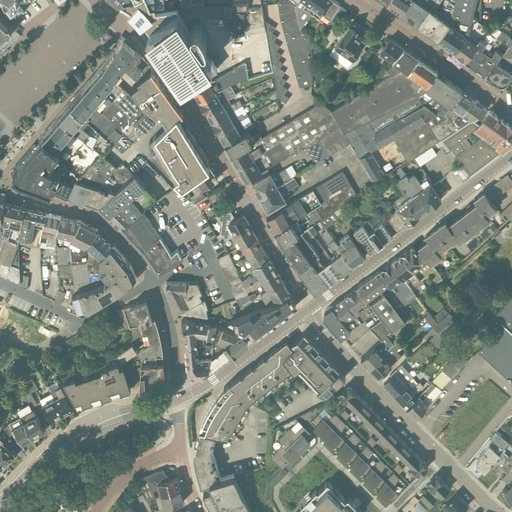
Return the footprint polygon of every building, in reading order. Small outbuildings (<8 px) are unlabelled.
[(3,0),(11,10),(18,5),(22,9),(34,0),(33,0),(3,0)] [(215,69),(210,63),(213,61),(199,39),(200,38),(202,42),(203,43),(205,43),(206,43),(206,42),(207,41),(207,40),(206,37),(204,30),(200,23),(199,21),(197,21),(196,21),(195,21),(194,21),(193,22),(192,23),(192,24),(192,25),(192,26),(192,27),(193,28),(192,29),(184,17),(196,17),(198,17),(200,18),(202,19),(203,21),(202,6),(181,8),(165,10),(155,11),(154,7),(150,8),(146,0),(133,0),(131,1),(130,0),(129,0),(130,2),(132,1),(140,7),(139,8),(138,8),(138,9),(137,9),(136,10),(136,11),(136,12),(136,13),(133,15),(139,20),(144,25),(149,31),(153,37),(187,88),(215,69)] [(155,11),(165,10),(163,0),(153,0),(154,7),(155,11)] [(163,0),(165,10),(181,8),(180,0),(163,0)] [(231,0),(231,5),(232,5),(232,18),(231,29),(244,30),(247,30),(245,0),(231,0)] [(261,3),(260,3),(259,0),(245,0),(247,30),(244,30),(245,33),(246,43),(249,57),(236,59),(237,65),(231,69),(231,70),(271,64),(271,62),(269,53),(268,45),(266,36),(264,28),(263,19),(264,20),(261,3)] [(300,30),(295,15),(294,1),(297,1),(297,0),(277,0),(277,2),(280,19),(299,87),(311,84),(312,57),(312,46),(312,45),(307,36),(302,31),(301,31),(300,30)] [(295,15),(300,30),(311,14),(326,25),(340,5),(340,4),(334,0),(297,0),(297,1),(294,1),(295,15)] [(382,0),(401,12),(409,0),(382,0)] [(409,0),(401,12),(416,24),(429,5),(433,0),(409,0)] [(441,0),(433,0),(429,5),(416,24),(427,31),(439,15),(434,12),(441,0)] [(440,13),(444,16),(443,18),(439,15),(427,31),(438,39),(450,23),(450,20),(454,4),(450,2),(446,0),(444,0),(442,7),(440,13)] [(469,25),(471,16),(475,1),(475,0),(455,0),(454,4),(450,20),(469,25)] [(208,17),(223,17),(224,5),(208,5),(208,17)] [(223,18),(232,18),(232,5),(231,5),(225,5),(224,5),(223,17),(223,18)] [(326,25),(333,29),(346,10),(340,5),(326,25)] [(511,30),(511,16),(511,15),(504,22),(502,24),(511,30)] [(454,51),(464,59),(479,38),(486,29),(487,28),(482,24),(471,16),(469,25),(468,29),(467,33),(454,51)] [(0,41),(8,34),(9,35),(10,34),(11,33),(11,32),(11,31),(11,29),(11,28),(11,27),(10,27),(10,26),(9,26),(9,25),(8,26),(0,19),(0,41)] [(264,28),(271,33),(275,28),(264,20),(263,19),(264,28)] [(438,39),(454,51),(467,33),(468,29),(469,25),(450,20),(450,23),(438,39)] [(503,40),(504,39),(511,44),(511,30),(502,24),(501,23),(500,24),(487,28),(486,29),(494,36),(496,37),(497,35),(502,39),(503,40)] [(349,25),(334,46),(353,59),(366,41),(355,34),(357,31),(355,30),(356,27),(353,25),(350,26),(349,25)] [(266,36),(274,42),(277,37),(271,33),(264,28),(266,36)] [(464,59),(475,66),(485,52),(490,45),(496,37),(494,36),(486,29),(479,38),(464,59)] [(475,66),(485,73),(499,52),(494,49),(499,43),(502,39),(497,35),(496,37),(490,45),(485,52),(475,66)] [(268,45),(276,51),(280,46),(274,42),(266,36),(268,45)] [(392,60),(403,48),(390,38),(379,53),(391,61),(392,60)] [(502,53),(511,59),(511,44),(504,39),(503,40),(502,39),(499,43),(494,49),(499,52),(502,53)] [(114,53),(126,64),(125,65),(126,65),(139,77),(151,68),(141,56),(137,53),(123,40),(114,53)] [(269,53),(278,59),(281,55),(276,51),(268,45),(269,53)] [(408,72),(418,58),(403,48),(392,60),(394,62),(386,70),(390,74),(402,68),(408,72)] [(499,52),(485,73),(500,84),(505,83),(511,72),(511,59),(502,53),(499,52)] [(114,80),(126,65),(125,65),(126,64),(114,53),(102,70),(113,79),(114,80)] [(271,62),(279,68),(283,63),(278,59),(269,53),(271,62)] [(355,128),(420,96),(434,74),(435,73),(435,72),(436,71),(418,58),(408,72),(402,68),(390,74),(331,110),(330,112),(338,125),(316,139),(327,156),(349,143),(344,134),(355,128)] [(273,72),(281,77),(284,72),(279,68),(271,62),(271,64),(273,72)] [(193,91),(200,101),(223,90),(222,89),(229,84),(273,72),(271,64),(231,70),(231,69),(202,86),(193,91)] [(162,116),(163,114),(167,122),(150,139),(154,146),(158,144),(160,147),(151,152),(181,184),(182,186),(195,177),(210,167),(207,162),(209,161),(186,124),(183,127),(181,124),(182,123),(177,114),(181,110),(151,68),(138,78),(140,80),(132,86),(145,104),(162,116)] [(114,80),(113,79),(102,70),(92,82),(144,132),(155,122),(144,111),(139,107),(130,94),(128,92),(114,80)] [(452,105),(462,90),(450,82),(436,71),(435,72),(435,73),(434,74),(420,96),(355,128),(344,134),(349,143),(350,143),(358,156),(359,158),(374,183),(386,176),(371,151),(394,139),(407,162),(439,141),(431,126),(446,118),(445,115),(452,105)] [(274,80),(282,85),(286,80),(281,77),(273,72),(274,80)] [(276,88),(284,94),(287,89),(282,85),(274,80),(276,88)] [(81,94),(133,142),(144,132),(92,82),(81,94)] [(284,94),(276,88),(277,97),(285,103),(289,98),(284,94)] [(206,112),(229,100),(228,99),(231,97),(228,92),(225,93),(223,90),(200,101),(199,102),(206,112)] [(442,139),(442,138),(461,126),(459,124),(455,118),(461,112),(462,113),(467,105),(466,105),(470,99),(472,101),(473,98),(462,90),(452,105),(445,115),(446,118),(431,126),(439,141),(442,139)] [(114,145),(122,152),(131,144),(133,142),(81,94),(71,106),(85,118),(106,138),(114,144),(114,145)] [(461,126),(472,119),(487,109),(473,98),(472,101),(470,99),(466,105),(467,105),(462,113),(461,112),(455,118),(459,124),(461,126)] [(206,112),(212,122),(235,111),(234,110),(242,105),(240,102),(235,104),(234,103),(231,104),(229,100),(206,112)] [(316,139),(338,125),(330,112),(331,110),(321,102),(312,107),(318,119),(288,138),(257,156),(238,168),(246,181),(255,176),(262,172),(314,140),(316,139)] [(104,156),(114,145),(114,144),(106,138),(106,139),(97,130),(85,118),(71,106),(61,119),(104,156)] [(231,156),(238,168),(257,156),(288,138),(318,119),(312,107),(262,137),(231,156)] [(511,140),(511,126),(489,110),(479,124),(472,119),(461,126),(442,138),(442,139),(470,176),(499,154),(499,153),(501,152),(502,153),(508,145),(511,140)] [(218,133),(241,121),(240,120),(248,116),(246,113),(243,115),(242,113),(238,115),(237,114),(235,111),(212,122),(218,133)] [(114,165),(104,156),(61,119),(43,139),(65,158),(63,163),(77,175),(82,179),(98,160),(99,161),(110,170),(114,165)] [(218,133),(225,145),(249,131),(249,130),(250,129),(246,123),(243,125),(241,121),(218,133)] [(225,145),(231,156),(262,137),(260,133),(253,137),(249,131),(225,145)] [(18,177),(52,190),(59,174),(63,163),(65,158),(43,139),(14,173),(18,177)] [(67,196),(83,202),(96,183),(99,184),(117,167),(114,165),(110,170),(99,161),(98,160),(82,179),(77,175),(67,196)] [(52,190),(67,196),(77,175),(63,163),(59,174),(52,190)] [(83,202),(97,207),(133,174),(122,163),(117,168),(117,167),(99,184),(96,183),(83,202)] [(190,197),(193,202),(203,195),(200,190),(218,178),(214,172),(214,171),(213,168),(211,168),(210,167),(195,177),(198,182),(192,186),(196,192),(190,197)] [(271,173),(253,183),(260,197),(291,178),(285,168),(273,176),(271,173)] [(266,217),(275,231),(351,185),(342,171),(291,202),(275,212),(266,217)] [(414,173),(408,177),(430,207),(441,198),(427,176),(420,181),(414,173)] [(133,174),(97,207),(108,217),(131,198),(134,196),(146,186),(134,174),(133,174)] [(407,200),(419,215),(430,207),(408,177),(406,174),(393,183),(406,199),(406,200),(407,200)] [(510,187),(511,185),(511,180),(507,174),(503,177),(510,187)] [(260,197),(268,210),(286,199),(290,196),(287,191),(298,184),(294,176),(291,178),(260,197)] [(505,191),(510,187),(503,177),(498,181),(505,191)] [(501,194),(505,191),(498,181),(494,184),(501,194)] [(216,235),(193,202),(190,197),(182,186),(181,184),(172,190),(157,201),(143,211),(135,217),(134,216),(120,225),(121,226),(119,227),(141,250),(159,275),(178,261),(183,258),(216,235)] [(496,197),(501,194),(494,184),(489,187),(496,197)] [(275,231),(282,245),(295,236),(308,228),(312,225),(319,220),(320,220),(334,211),(340,206),(340,207),(357,195),(351,185),(275,231)] [(492,201),(496,197),(489,187),(484,191),(492,201)] [(491,212),(497,208),(492,201),(484,191),(474,199),(477,202),(487,216),(488,216),(492,213),(491,212)] [(141,211),(131,198),(108,217),(118,226),(119,227),(121,226),(120,225),(134,216),(141,211)] [(391,214),(401,228),(408,223),(419,215),(407,200),(406,200),(406,199),(395,207),(397,210),(392,214),(391,214)] [(488,216),(487,216),(477,202),(457,217),(469,234),(474,231),(475,232),(481,228),(480,226),(490,219),(488,216)] [(3,229),(2,232),(5,233),(5,235),(0,247),(0,248),(0,274),(20,283),(20,274),(18,243),(19,242),(18,242),(22,221),(25,208),(3,203),(0,214),(1,214),(2,222),(1,229),(3,229)] [(338,219),(340,221),(347,216),(340,207),(340,206),(334,211),(339,219),(338,219)] [(387,218),(391,214),(392,214),(386,207),(381,210),(387,218)] [(510,221),(511,218),(511,214),(506,207),(502,211),(510,221)] [(22,221),(18,242),(19,242),(30,245),(32,239),(34,227),(42,228),(43,229),(47,213),(25,208),(22,221)] [(225,239),(230,236),(235,233),(249,224),(243,213),(235,218),(229,208),(217,215),(223,226),(220,232),(222,235),(225,239)] [(338,219),(339,219),(334,211),(320,220),(319,220),(326,230),(328,228),(338,219)] [(40,241),(56,243),(57,243),(56,239),(56,236),(61,217),(47,213),(43,229),(42,228),(40,241)] [(396,232),(401,228),(391,214),(387,218),(396,232)] [(58,264),(65,263),(70,263),(72,262),(71,242),(82,221),(81,221),(61,217),(56,236),(56,239),(57,243),(56,243),(58,264)] [(460,241),(469,234),(457,217),(448,224),(445,220),(434,228),(447,245),(452,242),(453,243),(459,239),(460,241)] [(369,220),(354,231),(370,252),(396,232),(387,218),(374,227),(369,220)] [(511,218),(510,221),(500,229),(501,230),(499,231),(494,236),(501,244),(511,235),(511,233),(511,218)] [(74,282),(89,279),(84,243),(98,230),(82,221),(71,242),(72,262),(70,263),(65,263),(58,264),(59,276),(74,276),(74,282)] [(241,245),(256,236),(249,224),(235,233),(230,236),(234,242),(237,240),(240,245),(241,245)] [(497,229),(493,224),(487,229),(491,234),(497,229)] [(308,228),(311,232),(314,236),(318,232),(312,225),(308,228)] [(312,261),(328,283),(341,274),(330,259),(323,264),(319,257),(320,256),(305,236),(311,232),(308,228),(295,236),(304,249),(312,261)] [(336,254),(330,259),(341,274),(352,265),(336,242),(337,241),(328,228),(326,230),(321,233),(328,243),(336,254)] [(445,247),(447,245),(434,228),(426,235),(429,239),(419,246),(421,249),(420,250),(430,264),(431,263),(442,255),(440,253),(446,248),(445,247)] [(99,256),(113,244),(98,230),(84,243),(89,279),(99,277),(99,256)] [(337,241),(336,242),(352,265),(366,255),(349,232),(337,241)] [(240,245),(247,256),(262,246),(256,236),(241,245),(240,245)] [(300,269),(312,261),(304,249),(295,236),(282,245),(300,269)] [(69,284),(71,295),(67,304),(81,310),(92,303),(93,306),(129,285),(127,282),(136,277),(131,266),(114,245),(114,244),(113,244),(99,256),(99,277),(89,279),(74,282),(74,283),(69,284)] [(435,269),(431,263),(430,264),(420,250),(417,252),(412,245),(400,254),(422,284),(424,283),(421,280),(429,273),(436,283),(442,279),(435,269)] [(247,256),(240,260),(246,270),(253,266),(268,257),(262,246),(247,256)] [(243,287),(240,280),(238,275),(228,253),(217,258),(236,299),(247,295),(243,287)] [(417,287),(422,284),(400,254),(389,263),(401,278),(403,279),(408,275),(417,287)] [(268,257),(253,266),(255,271),(240,280),(243,287),(275,268),(268,257)] [(312,261),(300,269),(298,270),(315,292),(328,283),(312,261)] [(401,278),(389,263),(379,270),(388,282),(393,288),(397,294),(401,299),(411,291),(403,279),(401,278)] [(268,289),(283,281),(275,268),(243,287),(247,295),(253,293),(251,289),(253,288),(253,289),(263,284),(266,290),(268,289)] [(358,286),(366,298),(388,282),(379,270),(358,286)] [(20,274),(20,283),(20,286),(27,289),(29,276),(20,274)] [(184,299),(201,290),(197,283),(166,281),(165,286),(175,305),(185,300),(184,299)] [(275,302),(290,293),(283,281),(268,289),(266,290),(267,291),(260,294),(267,306),(275,303),(275,302)] [(381,320),(382,319),(391,331),(405,320),(410,317),(409,315),(411,314),(404,305),(405,304),(401,299),(397,294),(391,298),(387,293),(393,288),(388,282),(366,298),(375,310),(374,311),(381,320)] [(361,322),(374,311),(375,310),(366,298),(358,286),(343,297),(361,322)] [(184,299),(185,300),(175,305),(179,311),(207,316),(208,316),(206,309),(208,308),(205,299),(202,300),(199,295),(202,294),(201,290),(184,299)] [(60,305),(65,293),(59,291),(54,302),(60,305)] [(240,306),(248,301),(252,299),(257,296),(255,292),(254,292),(253,293),(247,295),(236,299),(240,306)] [(275,302),(275,303),(267,306),(228,322),(245,332),(248,329),(252,334),(257,336),(289,312),(287,310),(294,305),(293,305),(295,303),(290,293),(275,302)] [(486,358),(492,365),(507,378),(510,378),(510,381),(511,380),(511,296),(486,324),(495,332),(478,351),(486,358)] [(350,330),(361,322),(343,297),(332,305),(345,323),(350,330)] [(145,357),(163,356),(162,349),(162,345),(161,341),(160,337),(159,333),(158,329),(157,325),(156,322),(155,318),(152,318),(146,299),(117,310),(124,327),(141,324),(145,342),(135,348),(138,352),(142,357),(142,358),(145,357)] [(341,338),(350,330),(345,323),(332,305),(324,311),(323,316),(341,338)] [(443,308),(439,313),(443,317),(448,313),(443,308)] [(424,318),(432,327),(438,322),(430,312),(424,318)] [(456,332),(457,331),(455,329),(460,325),(449,312),(448,313),(443,317),(432,327),(438,333),(447,324),(456,332)] [(213,348),(216,325),(216,324),(186,319),(181,320),(185,333),(186,345),(186,350),(197,350),(213,348)] [(391,331),(382,319),(381,320),(370,328),(381,339),(381,340),(386,335),(390,332),(391,331)] [(447,342),(448,341),(456,332),(447,324),(438,333),(447,342)] [(225,347),(232,355),(247,343),(246,338),(241,335),(216,325),(213,348),(213,349),(217,352),(225,347)] [(457,331),(456,332),(448,341),(456,349),(465,340),(457,331)] [(200,430),(199,430),(209,432),(231,436),(250,405),(297,369),(323,397),(346,377),(340,370),(339,371),(304,332),(292,343),(295,346),(293,347),(287,339),(224,387),(225,388),(225,387),(226,388),(223,390),(221,392),(218,397),(216,400),(214,401),(212,405),(210,408),(207,413),(205,417),(204,419),(202,424),(201,427),(200,430)] [(360,358),(369,367),(383,356),(388,349),(389,347),(394,343),(386,335),(381,340),(381,339),(360,358)] [(115,356),(120,364),(138,352),(135,348),(133,344),(115,356)] [(212,356),(210,371),(232,355),(225,347),(217,352),(213,349),(212,356)] [(203,376),(210,371),(212,356),(213,349),(213,348),(197,350),(186,350),(189,373),(196,377),(203,376)] [(378,377),(397,358),(388,349),(383,356),(369,367),(378,377)] [(54,365),(48,352),(41,355),(48,368),(54,365)] [(459,353),(454,357),(463,365),(467,361),(459,353)] [(145,357),(142,358),(139,387),(160,380),(164,373),(163,361),(163,356),(145,357)] [(450,362),(459,370),(463,365),(454,357),(450,362)] [(446,366),(454,374),(459,370),(450,362),(446,366)] [(63,381),(64,383),(72,399),(74,402),(74,401),(77,407),(131,390),(123,367),(119,368),(118,363),(63,381)] [(384,383),(394,395),(408,382),(413,377),(402,364),(390,375),(391,376),(384,383)] [(442,370),(450,379),(454,374),(446,366),(442,370)] [(442,370),(414,400),(406,408),(415,418),(441,391),(440,390),(450,379),(442,370)] [(31,378),(24,381),(30,392),(36,388),(31,378)] [(48,385),(51,393),(54,398),(62,414),(64,413),(65,414),(69,412),(69,411),(73,408),(69,401),(72,399),(64,383),(61,384),(59,385),(57,381),(48,385)] [(394,395),(406,408),(414,400),(425,388),(420,381),(413,387),(408,382),(394,395)] [(356,394),(356,393),(347,385),(338,394),(347,402),(352,407),(361,399),(356,394)] [(29,404),(31,408),(37,405),(30,392),(24,395),(28,404),(29,404)] [(61,415),(62,414),(54,398),(51,393),(40,399),(51,420),(55,418),(57,419),(61,417),(61,415)] [(366,421),(374,412),(361,399),(352,407),(366,421)] [(33,409),(32,409),(20,415),(20,416),(24,424),(31,438),(32,437),(34,438),(38,436),(39,434),(44,430),(36,415),(33,409)] [(379,434),(387,426),(374,412),(366,421),(379,434)] [(323,436),(341,419),(335,414),(325,420),(318,414),(310,422),(314,426),(321,433),(320,434),(321,434),(323,436)] [(31,438),(24,424),(20,416),(8,422),(9,424),(2,428),(10,437),(17,433),(22,443),(25,441),(27,442),(31,440),(31,438)] [(345,441),(339,435),(346,424),(341,419),(323,436),(325,438),(325,439),(326,438),(333,446),(333,445),(337,449),(345,441)] [(379,434),(392,448),(401,439),(387,426),(379,434)] [(284,433),(301,451),(302,450),(303,449),(303,448),(305,446),(308,444),(309,443),(310,441),(314,437),(306,429),(299,435),(289,428),(284,433)] [(216,434),(209,432),(200,431),(194,456),(194,460),(194,461),(195,465),(201,486),(205,485),(207,490),(203,492),(208,502),(210,501),(212,505),(209,506),(211,511),(251,511),(234,475),(221,479),(212,451),(216,434)] [(484,473),(490,466),(489,466),(505,448),(505,447),(496,439),(500,435),(495,431),(486,442),(489,445),(479,457),(481,459),(476,465),(484,473)] [(347,458),(350,462),(358,454),(352,448),(359,438),(354,432),(345,441),(337,449),(336,449),(339,451),(338,452),(339,452),(346,459),(347,458)] [(301,451),(284,433),(278,439),(285,449),(274,460),(282,468),(283,467),(286,464),(287,463),(290,460),(291,460),(293,459),(293,458),(294,458),(296,455),(298,453),(298,454),(299,453),(298,453),(299,452),(300,452),(301,451)] [(0,457),(6,464),(11,458),(13,459),(17,454),(12,448),(11,449),(3,441),(4,440),(0,436),(0,457)] [(392,448),(405,461),(414,453),(401,439),(392,448)] [(511,474),(511,453),(511,451),(511,445),(509,443),(505,447),(505,448),(489,466),(490,466),(498,473),(504,467),(511,474)] [(360,472),(363,475),(371,468),(366,462),(372,451),(367,445),(358,454),(350,462),(350,463),(352,465),(352,466),(352,465),(359,472),(360,472)] [(419,458),(414,453),(405,461),(411,466),(410,467),(419,475),(428,466),(419,458)] [(371,468),(363,475),(363,476),(365,478),(365,479),(366,479),(373,486),(373,485),(377,489),(385,481),(379,475),(386,464),(380,459),(371,468)] [(138,479),(146,501),(152,499),(155,498),(180,489),(177,477),(167,480),(163,469),(138,479)] [(399,478),(393,472),(385,481),(377,489),(376,489),(378,492),(379,493),(379,492),(386,499),(387,499),(391,503),(399,495),(392,488),(399,478)] [(427,483),(435,492),(441,497),(449,489),(444,483),(436,474),(427,483)] [(52,489),(66,505),(76,496),(66,485),(62,480),(52,489)] [(339,493),(327,481),(318,491),(316,489),(301,505),(302,506),(296,511),(360,511),(362,511),(352,501),(348,497),(345,500),(339,493)] [(180,489),(155,498),(159,510),(184,502),(180,489)] [(461,511),(468,505),(456,493),(441,507),(446,511),(461,511)] [(424,504),(428,500),(423,495),(419,499),(424,503),(424,504)] [(92,500),(87,496),(80,503),(86,508),(92,500)] [(429,509),(433,505),(428,500),(424,504),(429,509)]
